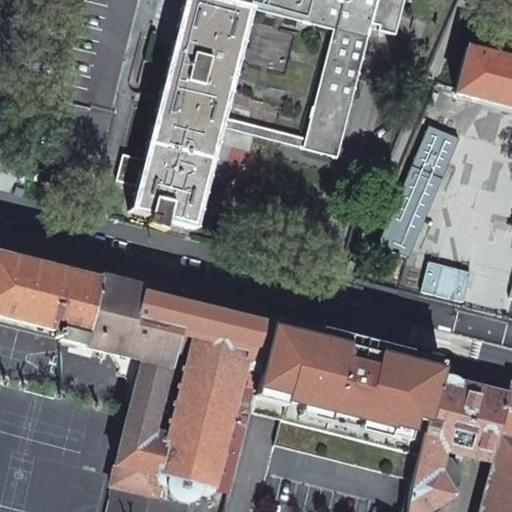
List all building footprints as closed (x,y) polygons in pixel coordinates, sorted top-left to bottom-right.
[(214,0),(183,0),(129,213),(149,218),(148,225),(149,227),(152,228),(164,232),(166,223),(195,230),(252,9),(214,0)] [(403,0),(214,0),(252,9),(334,30),(302,150),(336,158),(370,25),(379,27),(378,31),(395,36),(403,0)] [(465,47),(453,94),(511,109),(511,44),(488,38),(484,52),(465,47)] [(457,139),(427,127),(377,247),(407,259),(457,139)] [(0,256),(0,319),(55,332),(54,338),(59,339),(59,341),(82,347),(98,281),(0,256)] [(98,281),(82,347),(141,361),(171,368),(179,338),(188,340),(197,302),(142,289),(98,278),(98,281)] [(259,318),(197,302),(188,340),(165,433),(154,475),(157,476),(157,479),(158,479),(158,480),(159,482),(159,483),(160,483),(162,485),(164,486),(168,486),(168,490),(170,494),(173,499),(177,501),(181,502),(186,502),(190,501),(195,499),(198,495),(198,493),(200,495),(202,495),(205,495),(209,494),(212,490),(213,487),(259,318)] [(272,322),(259,318),(213,487),(227,490),(247,413),(272,322)] [(352,342),(272,322),(247,413),(279,421),(272,446),(413,484),(422,445),(438,377),(440,364),(352,342)] [(171,368),(156,430),(165,433),(188,340),(179,338),(171,368)] [(141,361),(114,466),(116,466),(154,475),(165,433),(156,430),(171,368),(141,361)] [(489,461),(506,393),(459,382),(456,379),(450,376),(446,376),(442,377),(438,377),(422,445),(444,451),(489,461)] [(476,511),(511,511),(511,382),(509,382),(506,393),(489,461),(476,511)] [(413,484),(406,511),(425,511),(454,495),(454,493),(448,492),(455,489),(457,480),(447,464),(442,462),(444,451),(422,445),(413,484)] [(154,475),(116,466),(112,479),(159,490),(160,483),(159,483),(159,482),(158,480),(158,479),(157,479),(157,476),(154,475)] [(159,490),(112,479),(111,485),(157,497),(159,490)]
